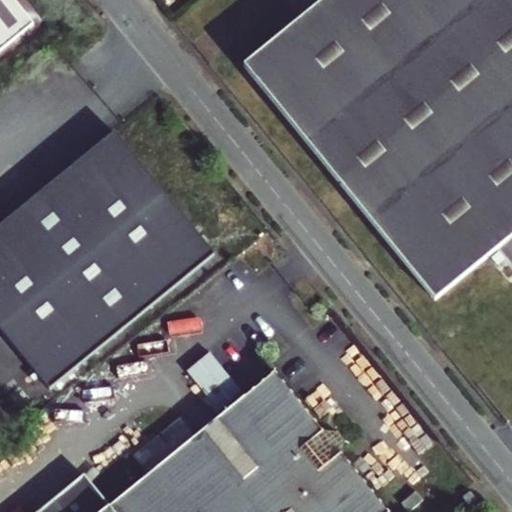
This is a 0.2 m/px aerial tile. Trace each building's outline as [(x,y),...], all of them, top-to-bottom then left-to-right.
[(0,0),(0,47),(0,48),(30,24),(10,0),(0,0)] [(511,0),(324,0),(244,65),(434,300),(511,236),(511,0)] [(0,334),(47,393),(212,257),(113,135),(0,227),(0,334)] [(222,351),(200,369),(232,409),(255,390),(222,351)] [(164,471),(114,511),(400,511),(403,510),(355,452),(357,436),(350,429),(336,428),(288,370),(210,433),(195,414),(148,452),(164,471)] [(0,431),(8,425),(0,414),(0,431)] [(464,500),(474,511),(475,511),(484,506),(473,492),(464,500)]
